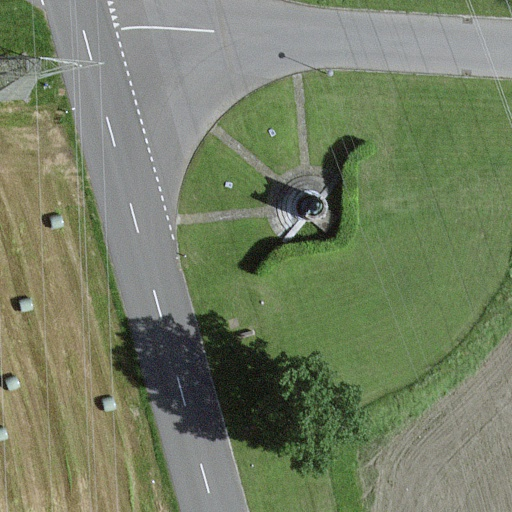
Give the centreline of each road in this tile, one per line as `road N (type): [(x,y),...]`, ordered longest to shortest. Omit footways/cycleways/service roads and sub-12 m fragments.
road 1 (tertiary): [(214,511),(89,31)]
road 2 (unclassified): [(89,31),(511,49)]
